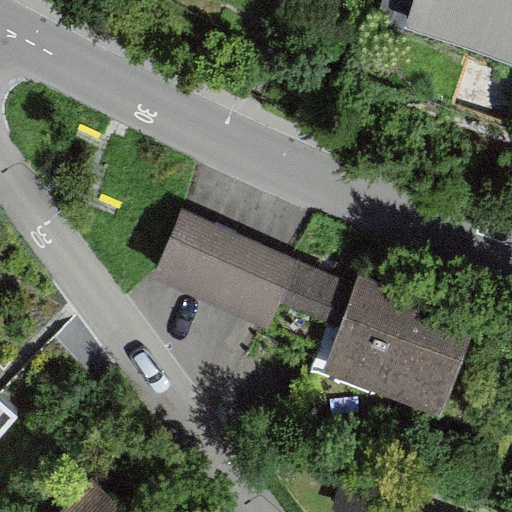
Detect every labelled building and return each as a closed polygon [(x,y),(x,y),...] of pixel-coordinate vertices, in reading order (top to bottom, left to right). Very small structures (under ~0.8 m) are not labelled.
[(511,0),(415,0),(407,25),(511,59),(511,0)] [(481,327),(185,207),(160,269),(273,315),(282,294),(344,319),(328,359),(448,407),(481,327)] [(0,435),(22,412),(0,392),(0,435)] [(142,511),(93,467),(51,511),(142,511)] [(493,511),(411,484),(398,511),(493,511)]
